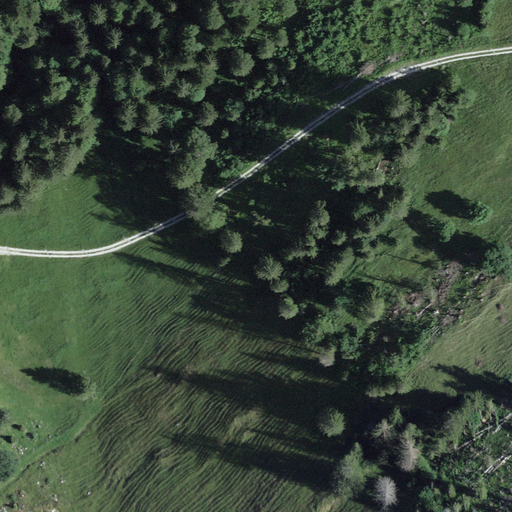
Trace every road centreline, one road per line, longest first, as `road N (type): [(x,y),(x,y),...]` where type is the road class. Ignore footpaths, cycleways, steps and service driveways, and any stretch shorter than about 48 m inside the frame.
road 1 (track): [(0,249),(86,253),(128,241),(229,188),(382,80),(511,49)]
road 2 (track): [(0,474),(63,440),(99,404)]
